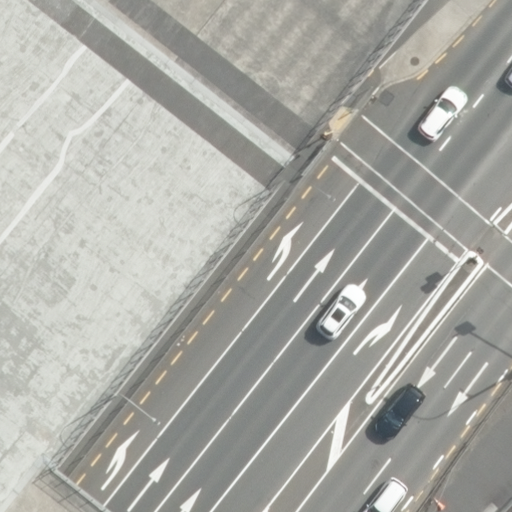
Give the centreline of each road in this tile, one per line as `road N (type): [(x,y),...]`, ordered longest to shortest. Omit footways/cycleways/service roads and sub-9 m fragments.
road 1 (primary): [(155,511),(508,73)]
road 2 (primary): [(511,305),(353,511)]
